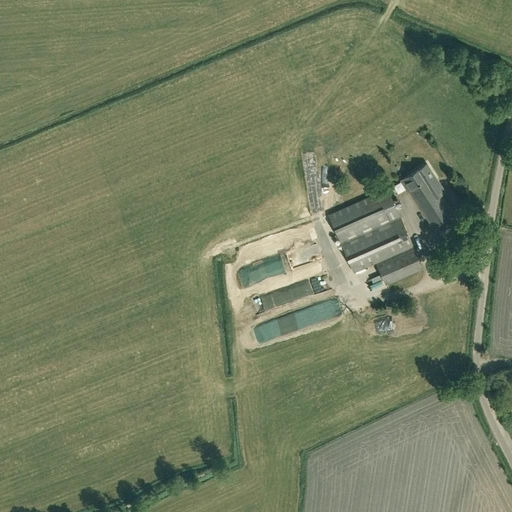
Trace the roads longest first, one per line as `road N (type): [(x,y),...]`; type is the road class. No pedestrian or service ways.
road 1 (unclassified): [(511,463),(474,382),(483,262),(511,121)]
road 2 (track): [(391,4),(511,54)]
